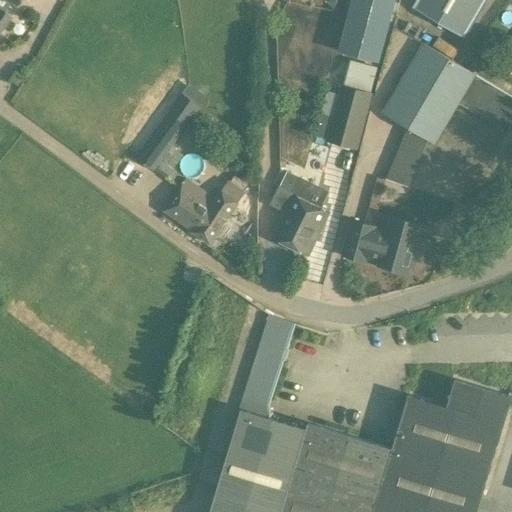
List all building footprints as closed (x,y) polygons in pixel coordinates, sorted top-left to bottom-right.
[(396,0),(353,0),(340,52),(379,62),(396,0)] [(465,38),(487,0),(417,0),(413,7),(465,38)] [(0,30),(10,17),(0,10),(0,30)] [(434,143),(459,102),(475,75),(424,44),(383,113),(408,128),(430,141),(434,143)] [(374,64),(350,58),(344,85),(367,90),(374,64)] [(12,77),(9,82),(16,87),(19,82),(12,77)] [(370,94),(343,87),(328,141),(355,148),(370,94)] [(201,107),(183,93),(134,158),(151,171),(181,133),(201,107)] [(254,120),(240,120),(240,129),(254,129),(254,120)] [(160,208),(185,226),(207,194),(182,177),(160,208)] [(215,200),(207,194),(185,226),(193,231),(193,233),(209,244),(244,193),(228,182),(215,200)] [(272,205),(286,212),(274,239),(308,255),(328,212),(302,200),(294,196),(279,189),(272,205)] [(477,210),(489,194),(482,189),(471,205),(477,210)] [(408,267),(413,269),(417,252),(413,251),(417,237),(390,229),(389,233),(375,229),(376,228),(352,221),(343,256),(366,262),(367,261),(380,264),(380,266),(407,273),(408,267)] [(373,511),(413,385),(408,384),(388,448),(304,422),(302,428),(268,417),(268,406),(294,324),(270,316),(222,467),(225,467),(210,511),(373,511)] [(447,396),(413,385),(373,511),(472,511),(511,387),(511,386),(455,369),(447,396)]
